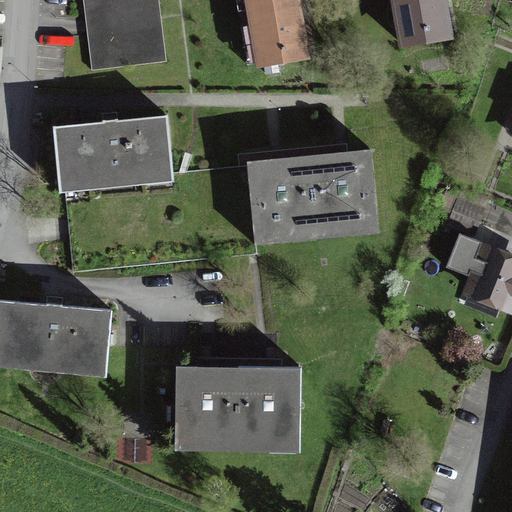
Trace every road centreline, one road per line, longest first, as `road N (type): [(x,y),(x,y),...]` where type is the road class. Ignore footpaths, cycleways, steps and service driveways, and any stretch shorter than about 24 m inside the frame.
road 1 (residential): [(22,0),(0,232)]
road 2 (unknown): [(0,256),(100,292),(201,303)]
